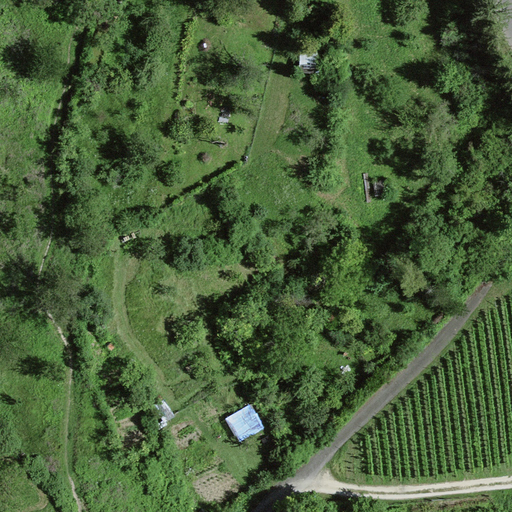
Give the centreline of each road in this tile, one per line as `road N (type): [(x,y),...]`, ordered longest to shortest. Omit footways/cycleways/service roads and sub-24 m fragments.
road 1 (track): [(290,486),(487,281)]
road 2 (track): [(511,481),(368,491),(290,486)]
